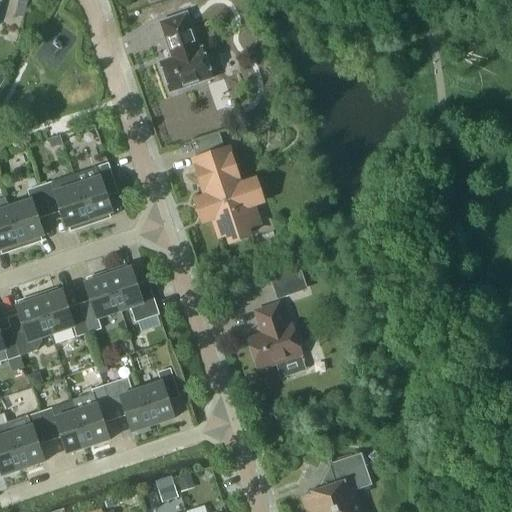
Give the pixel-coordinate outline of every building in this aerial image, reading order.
[(172,58),(160,62),(170,92),(212,78),(202,48),(199,49),(186,14),(160,23),(172,58)] [(73,132),(60,136),(63,145),(76,141),(73,132)] [(221,236),(253,225),(246,206),(262,201),(255,182),(240,187),(227,150),(195,161),(208,198),(201,200),(207,219),(214,217),(221,236)] [(108,163),(74,175),(91,224),(107,218),(106,215),(112,213),(105,190),(116,186),(108,163)] [(74,175),(40,186),(47,209),(59,205),(67,228),(73,226),(74,229),(91,224),(74,175)] [(36,213),(47,209),(40,186),(28,191),(31,200),(9,208),(22,247),(38,241),(37,238),(44,236),(36,213)] [(0,250),(4,249),(6,253),(22,247),(9,208),(0,210),(0,250)] [(298,264),(267,274),(276,300),(281,298),(301,292),(307,290),(298,264)] [(124,267),(107,272),(120,312),(131,308),(136,323),(159,315),(150,287),(139,291),(131,268),(125,270),(124,267)] [(93,307),(82,310),(89,333),(101,329),(98,319),(120,312),(107,272),(90,278),(92,281),(85,283),(93,307)] [(77,337),(89,333),(82,310),(70,314),(62,291),(56,293),(55,290),(38,296),(51,335),(74,327),(77,337)] [(41,338),(51,335),(38,296),(22,301),(23,304),(16,307),(24,330),(13,334),(20,356),(37,351),(42,341),(41,338)] [(248,339),(258,370),(302,355),(291,325),(287,326),(279,304),(255,312),(263,334),(248,339)] [(8,360),(20,356),(13,334),(1,337),(0,332),(0,352),(5,350),(8,360)] [(162,383),(141,390),(153,425),(174,418),(167,395),(178,392),(170,369),(158,373),(162,383)] [(132,432),(153,425),(141,390),(133,392),(128,378),(104,386),(113,413),(124,409),(132,432)] [(93,395),(73,401),(88,447),(109,440),(102,417),(113,413),(104,386),(92,390),(93,395)] [(67,454),(88,447),(73,401),(41,412),(48,435),(60,431),(67,454)] [(48,435),(41,412),(28,416),(32,426),(11,433),(23,469),(44,462),(37,438),(48,435)] [(0,468),(2,476),(23,469),(11,433),(10,433),(7,424),(0,425),(0,468)] [(356,511),(353,503),(358,502),(355,491),(371,485),(361,454),(329,465),(336,485),(301,497),(305,511),(356,511)] [(176,480),(181,494),(192,490),(188,477),(176,480)] [(178,497),(173,484),(158,489),(163,502),(178,497)]
